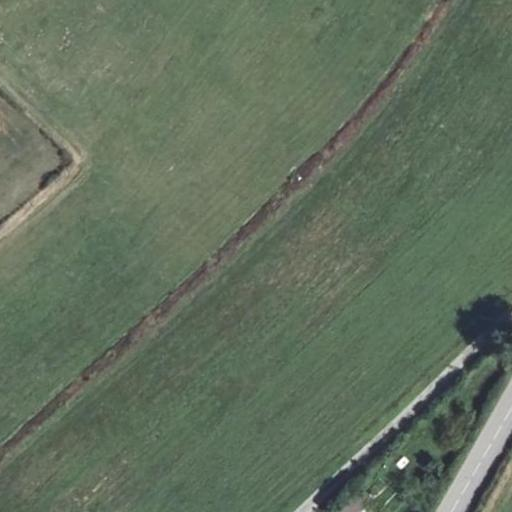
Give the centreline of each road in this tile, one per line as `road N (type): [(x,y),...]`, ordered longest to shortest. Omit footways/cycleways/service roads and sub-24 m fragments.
road 1 (unclassified): [(302,511),(511,311)]
road 2 (tertiary): [(511,405),(451,511)]
